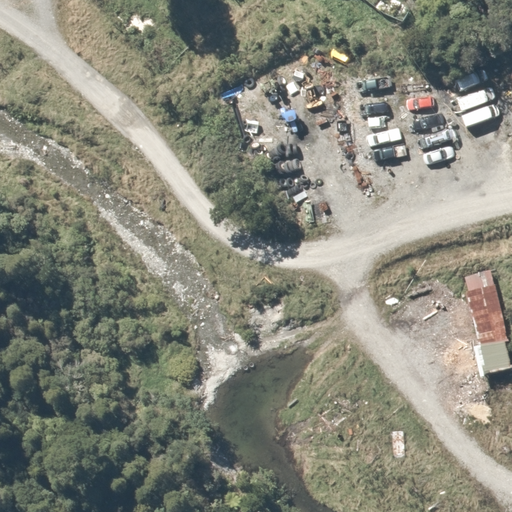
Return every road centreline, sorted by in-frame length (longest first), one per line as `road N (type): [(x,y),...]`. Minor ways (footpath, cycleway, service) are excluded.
road 1 (track): [(0,6),(152,124),(229,225),(311,238),(511,190)]
road 2 (track): [(511,472),(426,400),(372,313),(339,230)]
